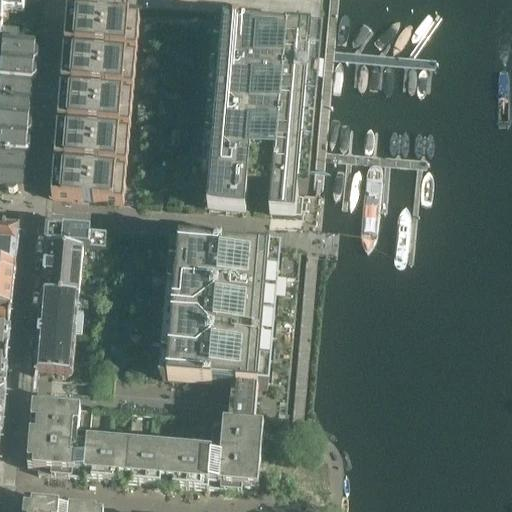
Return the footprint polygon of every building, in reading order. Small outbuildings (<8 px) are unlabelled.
[(25,2),(0,0),(0,23),(2,24),(3,13),(24,14),(25,2)] [(137,54),(140,22),(68,15),(65,48),(137,54)] [(1,34),(2,24),(0,23),(0,46),(18,48),(20,34),(1,34)] [(296,223),(298,196),(306,197),(320,35),(220,26),(206,188),(210,189),(208,215),(246,218),(248,192),(273,194),(270,220),(296,223)] [(30,124),(33,84),(36,81),(37,73),(34,70),(35,66),(38,63),(39,55),(36,52),(36,49),(18,48),(0,46),(0,154),(27,158),(27,156),(30,153),(31,145),(28,142),(28,138),(32,135),(32,127),(30,124)] [(134,93),(137,60),(65,54),(62,87),(134,93)] [(130,131),(133,98),(61,92),(59,125),(130,131)] [(127,170),(130,137),(58,131),(55,163),(127,170)] [(24,194),(27,158),(0,154),(0,192),(6,193),(9,196),(15,197),(18,194),(24,194)] [(124,208),(127,175),(55,169),(52,202),(124,208)] [(270,228),(319,233),(322,198),(273,194),(270,228)] [(0,250),(18,252),(20,231),(0,229),(0,250)] [(105,253),(107,238),(49,233),(47,249),(84,252),(105,253)] [(163,384),(237,391),(259,392),(267,393),(279,254),(175,245),(163,384)] [(72,379),(84,252),(47,249),(36,376),(72,379)] [(0,268),(16,270),(18,252),(0,250),(0,268)] [(16,270),(0,268),(0,314),(12,316),(16,270)] [(0,339),(10,341),(12,316),(0,314),(0,339)] [(0,375),(7,376),(10,341),(0,339),(0,375)] [(234,427),(256,428),(259,392),(237,391),(234,427)] [(259,498),(264,429),(256,428),(234,427),(224,426),(222,450),(79,438),(81,414),(33,409),(28,472),(39,473),(38,479),(259,498)]
